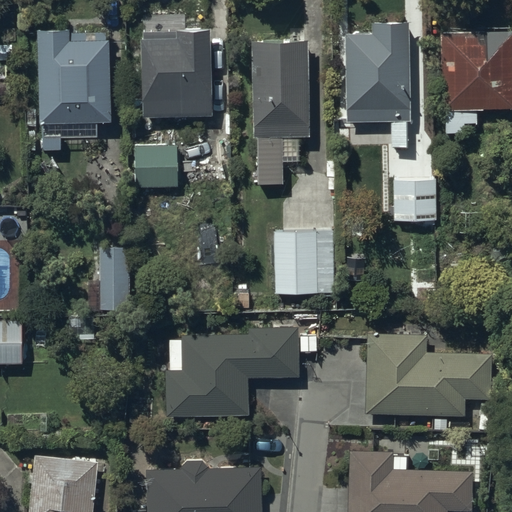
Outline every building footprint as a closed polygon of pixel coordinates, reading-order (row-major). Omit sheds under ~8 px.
[(354,31),(351,37),(345,37),(345,124),(390,123),(391,148),(407,148),(406,23),(371,23),(371,37),(368,37),(365,31),(354,31)] [(511,30),(440,31),(441,112),(444,112),(444,135),(464,135),(464,126),(476,125),(476,112),(511,111),(511,30)] [(68,32),(36,32),(39,127),(41,126),(42,151),(60,151),(59,139),(96,138),(95,124),(110,124),(107,34),(94,34),(95,43),(85,43),(85,35),(68,35),(68,32)] [(211,119),(207,32),(143,33),(143,41),(140,41),(142,119),(211,119)] [(262,41),(262,46),(251,46),(252,139),(256,139),(257,186),(283,185),(282,163),(298,163),(298,139),(308,139),(306,45),(281,46),(281,41),(262,41)] [(139,147),(134,147),(135,189),(176,188),(176,181),(180,181),(180,150),(176,150),(176,146),(166,147),(166,143),(139,144),(139,147)] [(395,180),(392,180),(392,222),(435,221),(434,178),(395,177),(395,180)] [(332,231),(274,232),(275,292),(333,291),(332,231)] [(128,311),(127,248),(98,248),(98,311),(128,311)] [(368,260),(346,260),(346,290),(368,290),(368,260)] [(20,320),(0,320),(0,365),(21,366),(20,320)] [(164,371),(164,417),(247,416),(247,379),(298,378),(298,328),(248,329),(248,335),(213,336),(213,331),(190,332),(190,336),(181,336),(181,340),(169,341),(169,371),(164,371)] [(425,337),(366,335),(364,414),(464,417),(465,400),(488,401),(490,354),(424,353),(425,337)] [(392,452),(349,451),(347,511),(469,511),(470,473),(407,471),(407,458),(392,457),(392,452)] [(97,463),(34,456),(28,511),(92,511),(94,498),(101,498),(104,471),(96,471),(97,463)] [(145,470),(146,511),(261,511),(261,469),(208,470),(203,461),(187,461),(180,470),(145,470)]
